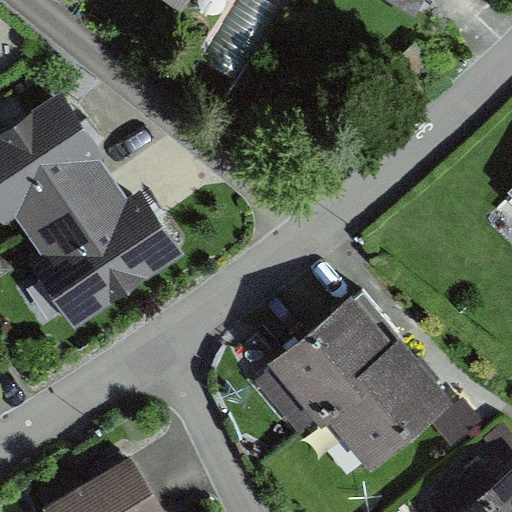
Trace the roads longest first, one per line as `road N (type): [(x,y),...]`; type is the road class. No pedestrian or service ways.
road 1 (residential): [(314,240),(14,0)]
road 2 (residential): [(314,240),(511,55)]
road 3 (residential): [(0,451),(169,343)]
road 4 (residential): [(248,511),(169,343)]
road 5 (residential): [(169,343),(314,240)]
